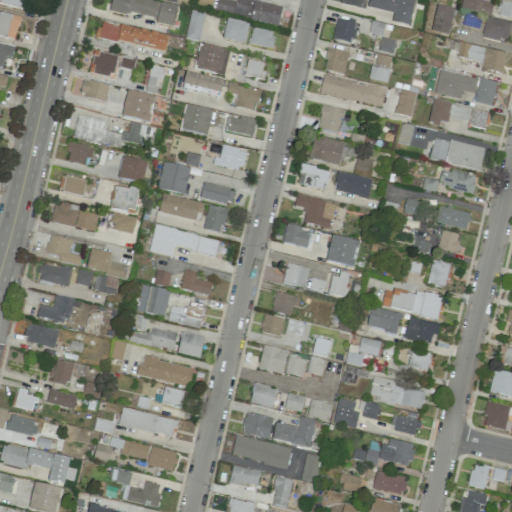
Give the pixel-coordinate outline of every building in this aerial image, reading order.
[(177,7),(148,0),(111,0),(109,12),(125,16),(126,12),(156,19),(155,23),(172,27),(177,7)] [(278,26),(282,8),(247,0),(237,0),(237,2),(227,0),(217,0),(215,12),(278,26)] [(393,13),(391,23),(409,26),(413,0),(370,0),(369,9),(393,13)] [(492,3),(480,1),(479,0),(461,0),(460,9),(490,14),(492,3)] [(495,15),(511,19),(511,3),(498,1),(495,15)] [(430,31),(447,36),(454,10),(437,6),(430,31)] [(20,17),(0,12),(0,36),(14,40),(20,17)] [(185,39),(198,41),(204,15),(191,12),(185,39)] [(510,23),(486,17),(481,37),(505,43),(510,23)] [(356,23),(336,18),(331,39),(351,44),(356,23)] [(247,23),(225,21),(222,40),(245,43),(247,23)] [(168,37),(99,22),(95,37),(164,53),(168,37)] [(249,44),(271,49),(274,32),(252,27),(249,44)] [(395,41),(381,37),(378,51),(391,54),(395,41)] [(223,77),(229,52),(199,44),(192,69),(223,77)] [(505,52),(458,44),(456,58),(482,62),(481,71),(502,74),(505,52)] [(348,53),(327,48),(323,70),(344,74),(348,53)] [(88,73),(112,78),(117,56),(93,51),(88,73)] [(390,57),(373,55),(370,80),(386,82),(390,57)] [(120,67),(132,69),(133,62),(130,61),(130,59),(121,58),(120,67)] [(263,63),(247,60),(244,75),(260,78),(263,63)] [(433,93),(460,99),(462,91),(473,94),(477,79),(439,70),(433,93)] [(219,96),(223,83),(186,73),(182,86),(219,96)] [(381,108),(385,89),(323,75),(319,94),(381,108)] [(474,103),(491,106),(496,82),(479,79),(474,103)] [(106,101),(108,85),(82,81),(80,97),(106,101)] [(254,111),(259,90),(228,84),(226,92),(236,94),(234,107),(254,111)] [(410,118),(416,94),(400,90),(394,113),(410,118)] [(154,97),(127,91),(121,117),(148,123),(154,97)] [(428,122),(446,126),(452,104),(433,100),(428,122)] [(180,131),(206,137),(212,111),(186,105),(180,131)] [(342,110),(321,106),(317,129),(338,134),(342,110)] [(451,118),(467,120),(467,127),(486,129),(488,112),(452,108),(451,118)] [(73,134),(147,151),(153,128),(130,122),(127,135),(104,130),(106,122),(77,115),(73,134)] [(227,134),(251,136),(253,120),(228,118),(227,134)] [(337,166),(343,144),(314,136),(308,158),(337,166)] [(485,150),(433,138),(428,159),(479,171),(485,150)] [(67,162),(84,165),(86,158),(91,159),(93,148),(68,143),(66,152),(69,152),(67,162)] [(213,157),(212,164),(242,170),(246,151),(221,146),(219,158),(213,157)] [(197,166),(199,154),(186,152),(184,165),(197,166)] [(353,174),(369,177),(372,161),(356,157),(353,174)] [(147,163),(122,158),(117,179),(142,184),(147,163)] [(190,169),(163,163),(157,189),(184,196),(190,169)] [(472,193),(475,176),(440,170),(437,187),(472,193)] [(368,198),(371,179),(336,174),(333,193),(368,198)] [(89,183),(61,176),(57,190),(85,198),(89,183)] [(199,199),(230,205),(233,189),(202,183),(199,199)] [(138,192),(115,187),(111,209),(134,214),(138,192)] [(197,222),(201,204),(162,195),(158,214),(197,222)] [(302,223),(329,228),(334,203),(296,196),(293,206),(304,208),(302,223)] [(402,214),(420,216),(422,202),(405,200),(402,214)] [(49,223),(73,228),(77,208),(54,203),(49,223)] [(202,230),(221,233),(226,209),(207,205),(202,230)] [(469,215),(439,206),(435,222),(464,231),(469,215)] [(74,227),(94,232),(98,215),(78,210),(74,227)] [(109,229),(132,235),(136,219),(114,214),(109,229)] [(280,243),(308,249),(311,232),(284,226),(280,243)] [(148,252),(171,257),(173,247),(215,256),(218,239),(153,227),(148,252)] [(437,249),(455,253),(458,235),(440,231),(437,249)] [(58,261),(78,266),(80,256),(69,254),(72,241),(48,235),(44,254),(59,257),(58,261)] [(326,263),(354,267),(358,241),(330,237),(326,263)] [(428,243),(413,242),(412,251),(427,252),(428,243)] [(86,270),(123,277),(125,265),(109,262),(111,253),(89,250),(86,270)] [(450,265),(432,260),(426,283),(444,288),(450,265)] [(282,283),(303,288),(308,269),(286,264),(282,283)] [(40,265),(37,281),(67,287),(71,268),(61,266),(60,269),(40,265)] [(91,273),(78,270),(74,284),(88,287),(91,273)] [(169,273),(155,271),(153,285),(167,287),(169,273)] [(196,280),(197,273),(183,271),(180,290),(210,295),(212,282),(196,280)] [(331,277),(327,295),(343,298),(348,274),(339,272),(338,278),(331,277)] [(92,291),(115,295),(117,280),(95,276),(92,291)] [(309,291),(322,293),(324,281),(310,279),(309,291)] [(135,312),(164,317),(168,291),(140,286),(135,312)] [(381,307),(437,318),(441,296),(415,291),(415,295),(384,289),(381,307)] [(290,317),(296,298),(275,292),(270,311),(290,317)] [(72,299),(54,295),(52,307),(39,305),(36,318),(66,325),(72,299)] [(204,305),(189,302),(186,316),(201,320),(204,305)] [(184,317),(186,310),(171,306),(167,320),(194,327),(195,320),(184,317)] [(394,335),(400,315),(370,308),(365,327),(394,335)] [(146,317),(134,315),(131,328),(144,330),(146,317)] [(278,337),(282,320),(263,315),(259,332),(278,337)] [(430,344),(432,334),(437,335),(439,324),(407,318),(403,338),(430,344)] [(57,331),(28,325),(24,342),(54,349),(57,331)] [(135,342),(173,351),(176,333),(150,328),(148,336),(137,334),(135,342)] [(176,354),(199,359),(203,338),(181,333),(176,354)] [(312,355),(327,357),(330,339),(314,337),(312,355)] [(345,364),(360,367),(363,354),(377,357),(380,342),(360,338),(358,347),(349,345),(345,364)] [(110,359),(123,361),(125,342),(112,341),(110,359)] [(257,369),(281,374),(286,351),(262,345),(257,369)] [(511,349),(501,347),(498,364),(511,366),(511,349)] [(407,367),(428,371),(431,355),(410,351),(407,367)] [(137,375),(188,387),(193,368),(142,356),(137,375)] [(306,360),(289,356),(284,373),(301,378),(306,360)] [(325,360),(309,357),(306,373),(321,376),(325,360)] [(73,364),(54,359),(49,380),(68,385),(73,364)] [(510,397),(511,389),(511,374),(493,370),(488,392),(510,397)] [(393,386),(394,381),(372,376),(368,399),(421,409),(424,392),(393,386)] [(98,398),(99,385),(84,384),(83,396),(98,398)] [(249,404),(272,408),(276,388),(252,384),(249,404)] [(183,391),(163,388),(161,403),(181,406),(183,391)] [(14,407),(33,411),(35,398),(25,396),(26,390),(18,389),(14,407)] [(46,403),(72,409),(76,396),(49,390),(46,403)] [(284,409),(300,412),(303,397),(287,394),(284,409)] [(352,411),(355,403),(338,399),(332,423),(354,429),(358,413),(352,411)] [(330,404),(310,400),(306,417),(327,421),(330,404)] [(374,421),(378,406),(365,402),(361,417),(374,421)] [(481,425),(503,431),(509,408),(487,402),(481,425)] [(117,426),(173,436),(176,420),(121,409),(117,426)] [(268,439),(272,419),(245,413),(241,434),(268,439)] [(30,436),(34,420),(9,415),(5,430),(30,436)] [(419,421),(393,415),(390,430),(415,436),(419,421)] [(315,421),(299,418),(296,429),(275,425),(271,441),(309,449),(315,421)] [(286,469),(291,449),(235,435),(231,455),(286,469)] [(120,453),(145,460),(149,447),(123,440),(120,453)] [(413,444),(388,440),(387,446),(381,445),(378,461),(409,466),(413,444)] [(69,458),(3,444),(0,456),(0,463),(25,469),(26,464),(50,469),(47,481),(63,485),(64,479),(73,480),(75,469),(67,468),(69,458)] [(111,448),(95,444),(92,459),(108,463),(111,448)] [(176,453),(150,446),(146,465),(171,471),(176,453)] [(379,453),(367,449),(363,462),(375,466),(379,453)] [(315,481),(318,456),(304,455),(301,480),(315,481)] [(482,490),(488,468),(473,464),(467,485),(482,490)] [(260,472),(232,466),(228,481),(256,487),(260,472)] [(491,480),(502,482),(505,471),(494,468),(491,480)] [(114,482),(128,485),(131,473),(117,471),(114,482)] [(403,494),(405,476),(375,472),(372,490),(403,494)] [(338,489),(357,494),(361,478),(342,474),(338,489)] [(285,508),(292,480),(276,477),(270,504),(285,508)] [(27,508),(41,511),(55,511),(62,489),(34,482),(27,508)] [(161,486),(144,482),(142,490),(130,487),(126,501),(155,508),(161,486)] [(478,511),(480,504),(484,505),(486,496),(465,490),(458,511),(478,511)] [(398,511),(400,505),(372,499),(369,511),(398,511)] [(251,511),(252,503),(229,500),(227,511),(251,511)]
